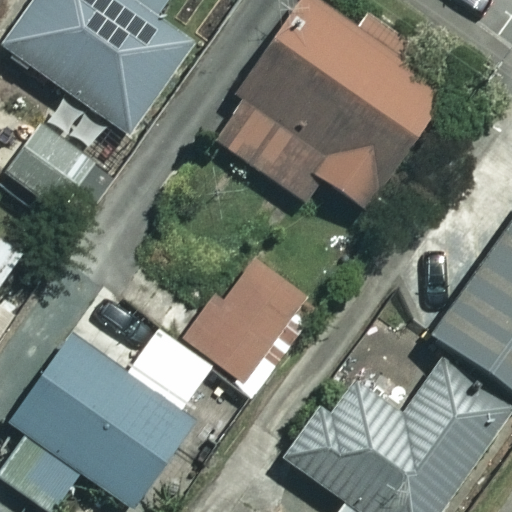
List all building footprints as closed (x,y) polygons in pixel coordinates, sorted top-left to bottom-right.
[(202,50),(132,0),(49,0),(11,53),(135,143),(202,50)] [(371,41),(315,4),(221,147),(307,204),(321,182),(380,221),(459,100),(405,65),(421,41),(386,18),(371,41)] [(99,168),(48,130),(12,178),(63,216),(99,168)] [(0,350),(21,321),(2,308),(31,266),(0,244),(0,350)] [(253,247),(185,336),(230,371),(224,379),(261,408),(336,310),(253,247)] [(511,247),(437,344),(511,402),(511,247)] [(221,377),(166,338),(134,382),(80,343),(17,431),(32,442),(4,482),(46,511),(66,511),(89,480),(134,511),(147,511),(205,431),(190,420),(221,377)] [(356,379),(290,464),(347,508),(343,511),(459,511),(511,445),(511,412),(452,366),(410,420),(356,379)]
